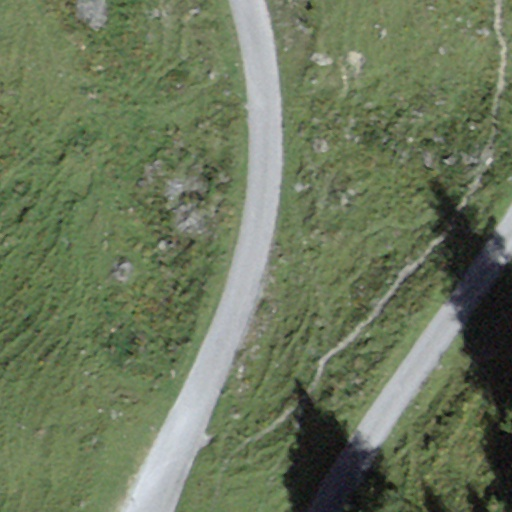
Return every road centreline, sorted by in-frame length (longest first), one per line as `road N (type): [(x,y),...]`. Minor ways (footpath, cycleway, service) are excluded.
road 1 (unclassified): [(246,0),(265,112),(258,226),(237,301),(148,511)]
road 2 (unclassified): [(325,511),(399,388),(511,229)]
